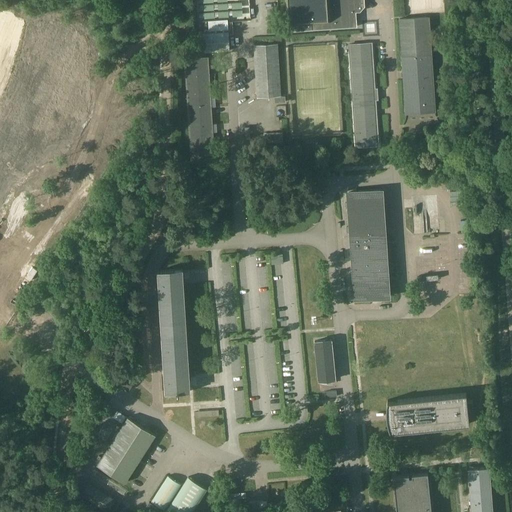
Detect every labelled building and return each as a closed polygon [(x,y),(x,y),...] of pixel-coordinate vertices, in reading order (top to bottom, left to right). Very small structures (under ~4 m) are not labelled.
[(291,21),(292,30),(292,31),(357,27),(356,20),(354,20),(354,12),(360,12),(365,7),(364,0),(288,0),(290,21),(291,21)] [(434,110),(434,107),(433,96),(435,96),(434,94),(433,94),(428,17),(399,19),(403,70),(405,70),(405,77),(403,77),(405,111),(434,110)] [(228,29),(227,22),(227,20),(208,21),(209,30),(204,30),(205,34),(198,34),(199,53),(229,51),(228,29),(232,29),(232,28),(228,29)] [(280,96),(277,44),(255,45),(258,98),(280,96)] [(375,100),(376,99),(376,98),(376,90),(374,89),(371,44),(349,45),(356,147),(378,145),(375,100)] [(214,164),(213,137),(208,58),(185,59),(192,165),(214,164)] [(282,132),(271,133),(272,143),(283,142),(282,132)] [(388,297),(386,269),(381,190),(348,193),(349,202),(345,203),(346,209),(349,209),(351,226),(346,227),(347,233),(351,233),(355,292),(351,292),(351,299),(355,299),(388,297)] [(190,390),(189,386),(182,269),(159,271),(166,392),(177,391),(177,396),(179,396),(179,391),(190,390)] [(107,361),(112,353),(118,344),(109,339),(99,356),(107,361)] [(335,379),(331,341),(331,340),(315,342),(319,381),(321,381),(321,385),(332,384),(332,380),(335,379)] [(133,382),(119,373),(115,380),(129,389),(133,382)] [(473,409),(473,406),(472,400),(467,401),(466,393),(388,401),(388,400),(387,400),(387,403),(387,404),(386,407),(386,410),(386,412),(386,415),(386,417),(387,420),(387,423),(388,425),(389,428),(390,431),(391,433),(391,432),(469,424),(468,410),(473,409)] [(155,435),(145,428),(127,417),(97,465),(125,483),(155,435)] [(491,511),(489,468),(469,469),(471,511),(491,511)] [(431,511),(427,473),(412,475),(412,477),(409,478),(409,475),(393,477),(396,511),(431,511)] [(151,502),(165,510),(181,485),(168,477),(151,502)] [(166,511),(167,511),(191,511),(206,489),(188,478),(166,511)] [(114,500),(88,484),(81,494),(107,511),(114,500)] [(152,511),(156,511),(158,509),(149,502),(146,507),(152,511)]
